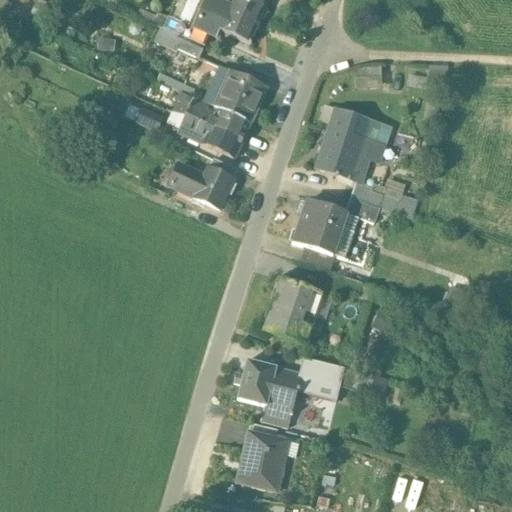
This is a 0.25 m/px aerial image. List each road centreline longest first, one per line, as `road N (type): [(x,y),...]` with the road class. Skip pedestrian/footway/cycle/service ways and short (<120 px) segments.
road 1 (unclassified): [(338,0),(171,511)]
road 2 (track): [(321,55),(511,63)]
